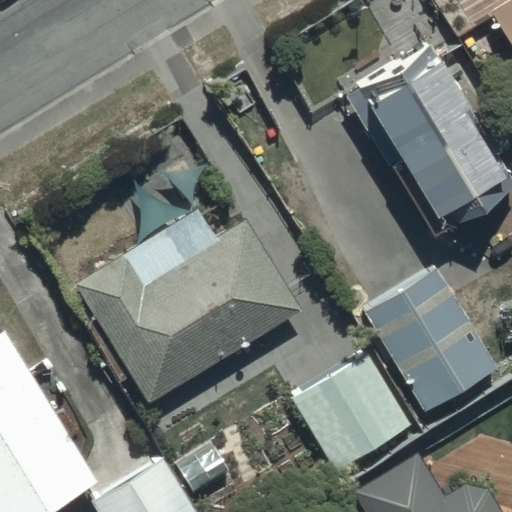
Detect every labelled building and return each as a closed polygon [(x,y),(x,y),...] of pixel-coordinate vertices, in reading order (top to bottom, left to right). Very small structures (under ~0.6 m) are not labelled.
[(511,0),(484,0),(479,3),(511,57),(511,0)] [(421,37),(335,90),(420,229),(506,176),(421,37)] [(188,201),(64,278),(137,395),(287,301),(233,215),(207,231),(188,201)] [(489,360),(430,262),(354,308),(413,406),(489,360)] [(63,440),(0,332),(0,511),(19,511),(85,474),(77,460),(85,455),(72,435),(63,440)] [(358,348),(281,391),(323,465),(400,422),(358,348)] [(209,511),(167,445),(86,496),(95,511),(209,511)] [(411,450),(349,489),(362,511),(511,511),(508,511),(495,511),(480,485),(456,482),(436,491),(411,450)] [(316,511),(309,500),(291,511),(316,511)]
